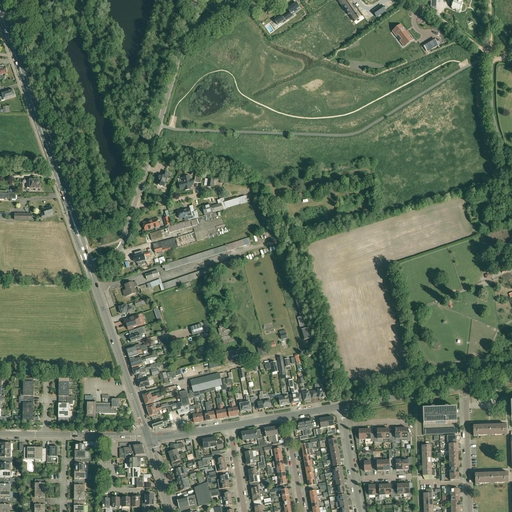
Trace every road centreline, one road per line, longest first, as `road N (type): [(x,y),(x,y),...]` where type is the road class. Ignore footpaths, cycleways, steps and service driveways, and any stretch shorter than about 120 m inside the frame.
road 1 (unclassified): [(88,265),(121,248),(194,0)]
road 2 (secondary): [(0,10),(88,265)]
road 3 (track): [(147,161),(131,156),(77,0)]
road 4 (secondary): [(146,436),(88,265)]
road 5 (track): [(132,395),(299,350)]
road 6 (tertiary): [(341,407),(465,386)]
road 7 (unclassified): [(511,178),(493,116),(490,55)]
road 8 (residential): [(470,511),(465,386)]
